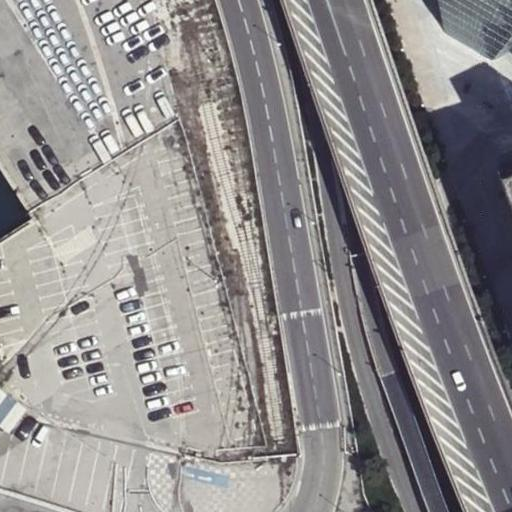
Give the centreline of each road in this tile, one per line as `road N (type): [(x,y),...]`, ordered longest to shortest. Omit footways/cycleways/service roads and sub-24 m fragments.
road 1 (motorway): [(355,52),(511,484)]
road 2 (tertiary): [(342,129),(406,328),(484,511)]
road 3 (motorway): [(342,129),(380,344),(440,511)]
road 4 (tertiary): [(511,437),(429,207)]
road 5 (tertiary): [(429,207),(356,0)]
road 6 (unknown): [(60,0),(127,120)]
road 7 (tertiary): [(299,0),(342,129)]
road 8 (residential): [(429,207),(459,161),(511,119)]
